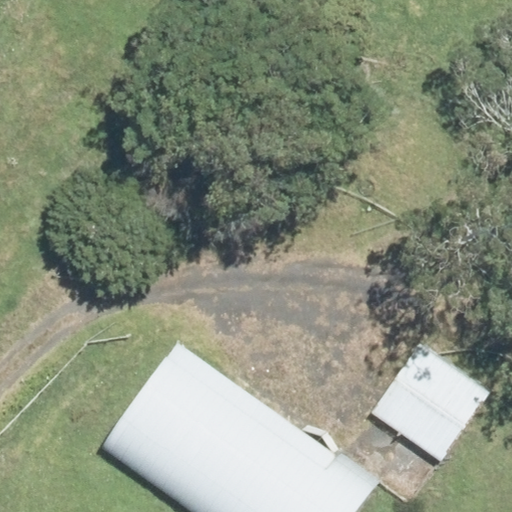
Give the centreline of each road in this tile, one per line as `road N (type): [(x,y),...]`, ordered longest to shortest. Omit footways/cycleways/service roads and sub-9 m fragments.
road 1 (tertiary): [(0,399),(511,403)]
road 2 (tertiary): [(227,511),(0,507)]
